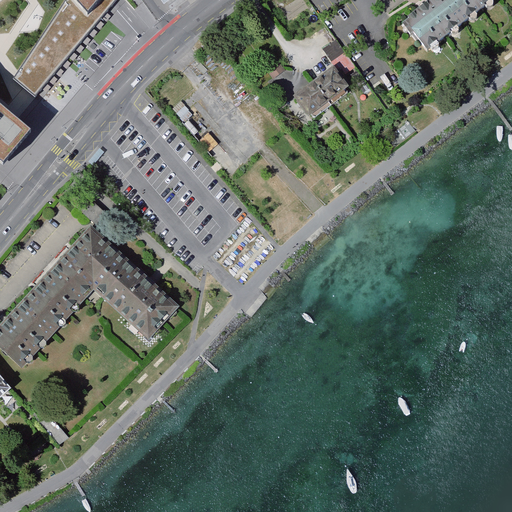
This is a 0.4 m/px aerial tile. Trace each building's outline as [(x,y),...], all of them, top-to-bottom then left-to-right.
[(24,88),(35,97),(115,0),(63,0),(18,71),(13,79),(24,88)] [(436,0),(404,26),(431,60),(505,0),(436,0)] [(335,43),(321,52),(330,65),(344,56),(335,43)] [(287,73),(276,58),(264,67),(275,82),(287,73)] [(334,73),(315,86),(329,104),(348,92),(334,73)] [(315,86),(295,100),(308,118),(329,104),(315,86)] [(0,162),(3,165),(31,132),(0,106),(0,162)] [(409,122),(387,140),(394,149),(416,131),(409,122)] [(83,212),(89,205),(78,194),(71,202),(83,212)] [(83,212),(94,221),(104,209),(93,200),(89,205),(83,212)] [(90,224),(0,321),(0,350),(21,371),(94,293),(149,344),(182,309),(90,224)] [(0,379),(0,399),(10,390),(0,379)] [(63,445),(71,438),(48,412),(46,412),(39,418),(63,445)]
